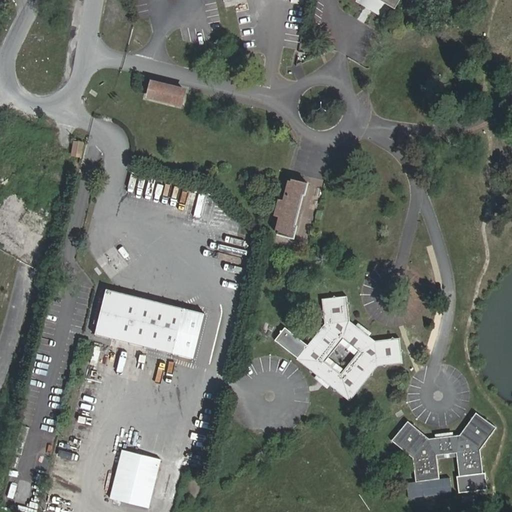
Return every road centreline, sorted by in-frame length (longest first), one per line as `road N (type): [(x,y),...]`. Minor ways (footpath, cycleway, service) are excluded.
road 1 (unclassified): [(36,0),(7,59),(6,80),(18,97),(46,109),(69,102),(78,86),(94,0)]
road 2 (unknown): [(179,392),(120,396),(75,509)]
